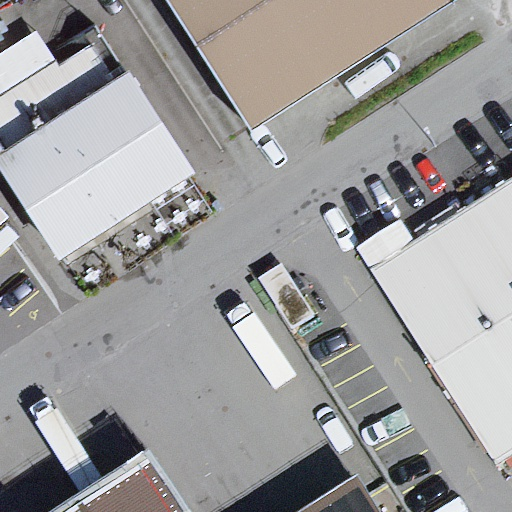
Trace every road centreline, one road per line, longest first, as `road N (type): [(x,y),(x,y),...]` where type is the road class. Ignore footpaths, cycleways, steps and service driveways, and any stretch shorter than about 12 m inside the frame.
road 1 (unclassified): [(0,391),(511,62)]
road 2 (unknown): [(61,0),(227,245)]
